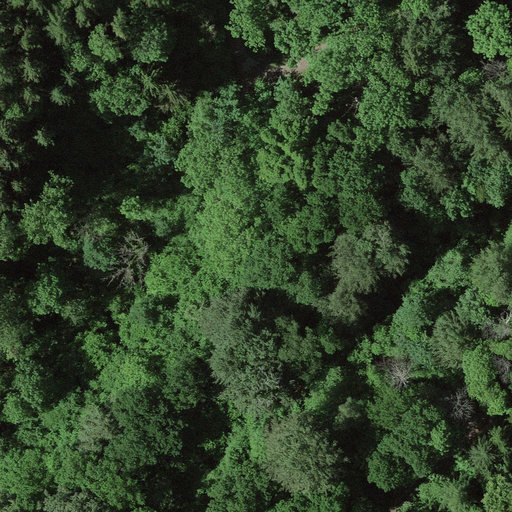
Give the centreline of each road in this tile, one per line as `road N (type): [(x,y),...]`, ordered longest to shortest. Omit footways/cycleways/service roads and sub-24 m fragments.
road 1 (track): [(240,0),(242,50),(266,67),(404,10),(511,8)]
road 2 (track): [(511,384),(400,511)]
